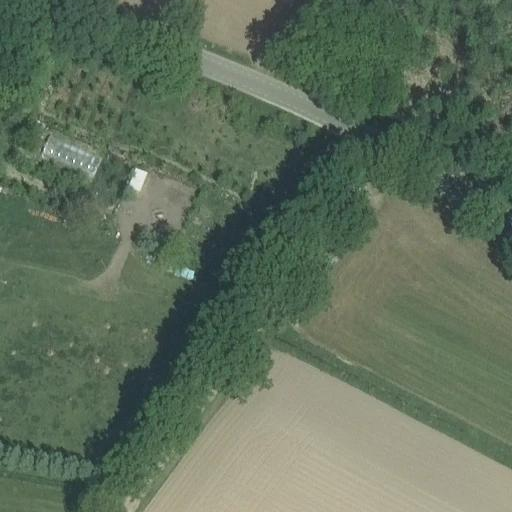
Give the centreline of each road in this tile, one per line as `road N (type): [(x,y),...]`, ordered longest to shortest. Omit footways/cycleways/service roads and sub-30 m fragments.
road 1 (tertiary): [(511,227),(378,145),(37,0)]
road 2 (track): [(378,145),(123,511)]
